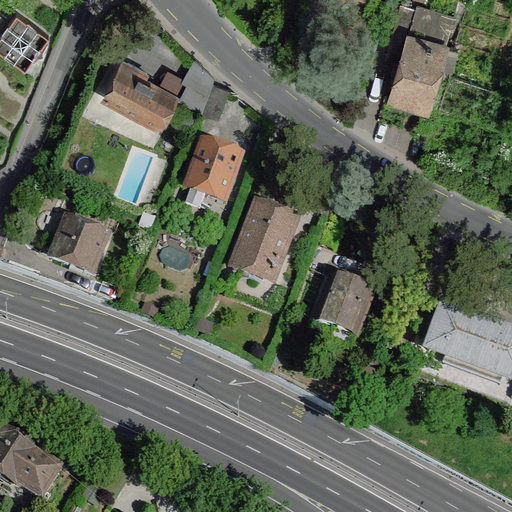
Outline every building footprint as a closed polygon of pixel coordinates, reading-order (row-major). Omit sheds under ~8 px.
[(401,63),(410,36),(418,9),(401,5),(386,58),(396,62),(401,63)] [(20,8),(0,36),(0,42),(30,63),(52,31),(20,8)] [(447,46),(410,36),(401,63),(396,62),(388,88),(393,90),(390,98),(420,107),(429,110),(447,46)] [(458,49),(447,46),(429,110),(440,113),(458,49)] [(216,78),(196,60),(185,81),(210,94),(214,84),(216,78)] [(176,96),(122,67),(106,97),(160,126),(176,96)] [(230,91),(214,84),(210,94),(202,112),(219,119),(230,91)] [(440,113),(429,110),(420,107),(414,131),(433,136),(440,113)] [(240,159),(205,147),(190,189),(225,202),(240,159)] [(342,180),(314,170),(304,200),(311,202),(308,210),(329,217),(342,180)] [(295,223),(257,209),(235,269),(273,283),(295,223)] [(107,238),(67,222),(53,259),(93,274),(107,238)] [(374,295),(334,280),(318,323),(358,338),(374,295)] [(511,335),(444,309),(430,345),(449,352),(447,359),(504,380),(507,373),(511,375),(511,335)] [(3,431),(0,434),(0,475),(19,488),(20,487),(42,501),(62,470),(39,456),(40,454),(3,431)]
